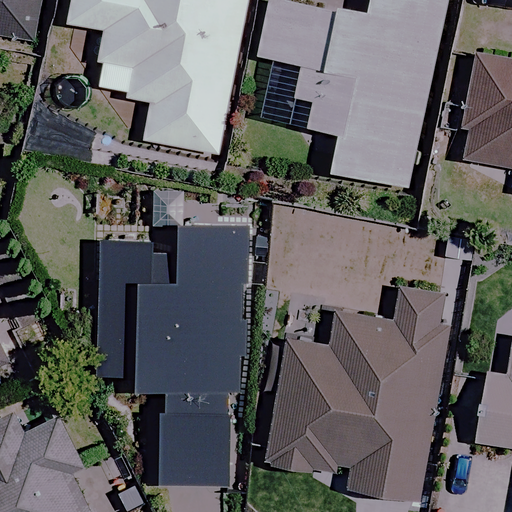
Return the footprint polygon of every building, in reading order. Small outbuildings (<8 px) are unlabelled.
[(0,0),(0,56),(20,60),(31,0),(0,0)] [(111,49),(105,80),(125,85),(120,111),(152,118),(143,160),(215,175),(251,0),(177,0),(177,1),(172,0),(72,0),(65,39),(111,49)] [(299,77),(292,109),(313,113),(307,140),(339,147),(329,189),(401,206),(447,0),(373,0),(366,31),(266,8),(253,66),(299,77)] [(511,75),(480,69),(458,172),(511,183),(511,75)] [(181,246),(181,264),(98,262),(95,390),(138,390),(138,404),(149,404),(147,499),(227,500),(229,405),(237,405),(240,248),(181,246)] [(331,487),(335,463),(346,464),(341,503),(412,511),(413,511),(441,308),(396,302),(392,335),(329,327),(325,360),(277,354),(261,478),(331,487)] [(473,454),(511,459),(511,359),(508,388),(481,385),(473,454)] [(0,511),(72,511),(37,429),(0,444),(0,511)]
